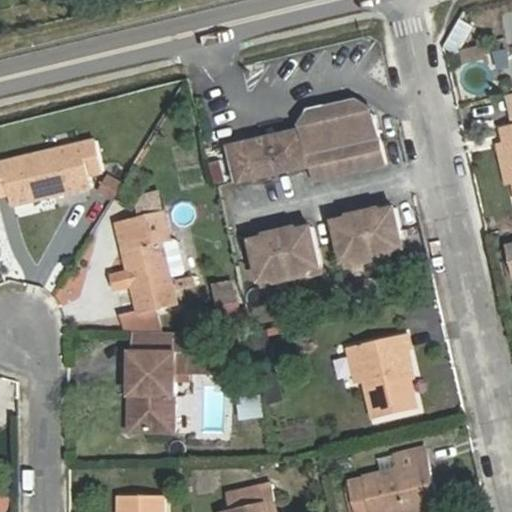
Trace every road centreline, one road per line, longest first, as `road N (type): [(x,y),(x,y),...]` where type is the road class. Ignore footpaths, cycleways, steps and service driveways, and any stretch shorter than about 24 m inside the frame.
road 1 (residential): [(511,440),(409,0)]
road 2 (primary): [(327,0),(0,79)]
road 3 (residential): [(21,328),(45,370),(47,511)]
